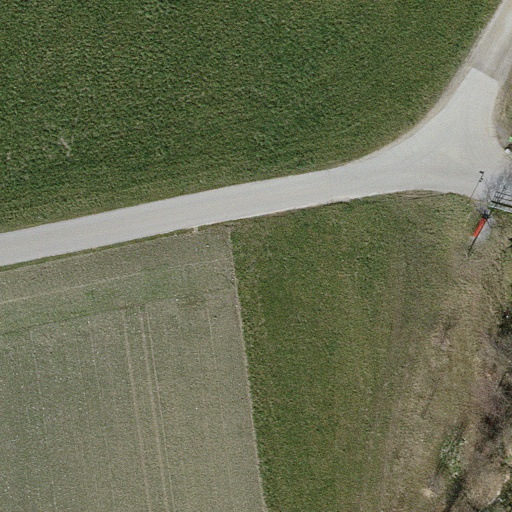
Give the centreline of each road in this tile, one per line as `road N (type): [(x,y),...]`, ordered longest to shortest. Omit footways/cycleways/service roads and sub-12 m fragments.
road 1 (track): [(0,250),(340,182),(442,170)]
road 2 (track): [(442,170),(511,19)]
